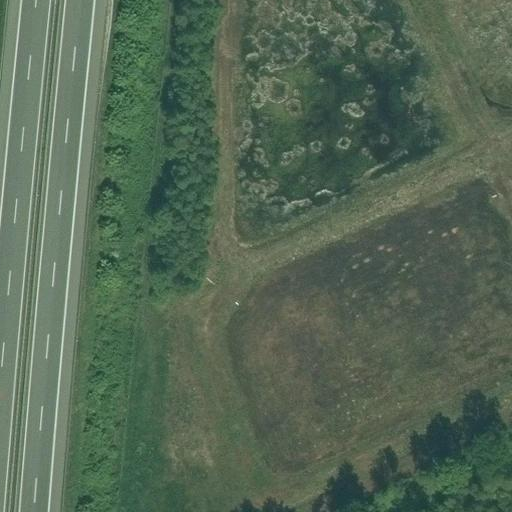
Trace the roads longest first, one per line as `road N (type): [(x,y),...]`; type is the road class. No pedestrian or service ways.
road 1 (motorway): [(35,511),(79,0)]
road 2 (motorway): [(36,0),(0,390)]
road 3 (track): [(382,511),(511,450)]
